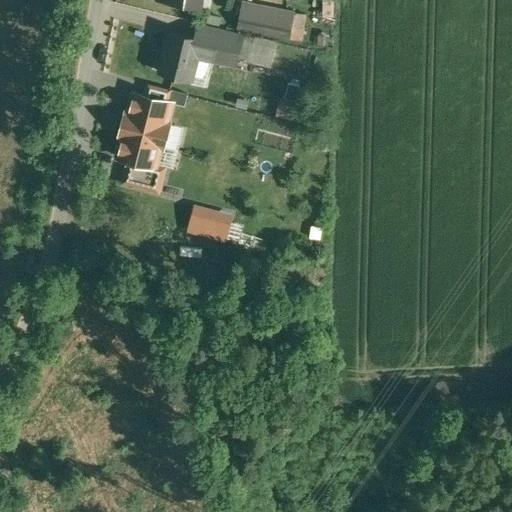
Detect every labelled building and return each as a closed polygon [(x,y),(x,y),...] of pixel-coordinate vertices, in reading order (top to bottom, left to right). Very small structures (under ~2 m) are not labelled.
[(295,15),(242,4),(237,29),(289,41),(295,15)] [(242,36),(208,27),(206,42),(217,45),(219,36),(241,41),(242,36)] [(170,32),(159,72),(192,80),(202,41),(170,32)] [(241,41),(219,36),(217,45),(215,54),(258,64),(259,63),(258,63),(262,47),(240,42),(241,41)] [(184,111),(151,103),(137,162),(169,170),(172,159),(213,169),(217,156),(219,146),(178,136),(184,111)] [(226,158),(217,156),(213,169),(223,172),(226,158)]
